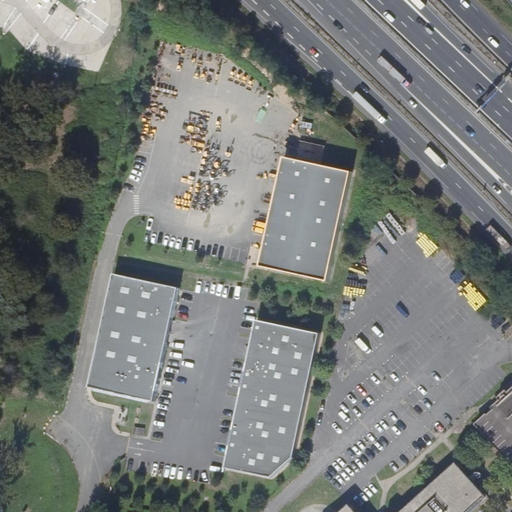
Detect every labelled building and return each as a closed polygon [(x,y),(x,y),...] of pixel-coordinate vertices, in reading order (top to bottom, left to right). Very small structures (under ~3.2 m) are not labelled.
[(286,156),(262,265),(330,281),(354,171),(286,156)] [(115,271),(90,385),(155,399),(180,286),(115,271)] [(258,319),(225,466),(271,477),(294,457),(321,333),(258,319)] [(511,388),(509,391),(507,389),(498,397),(500,399),(492,407),(493,409),(477,423),(511,461),(511,388)] [(467,511),(487,495),(456,462),(401,511),(467,511)]
